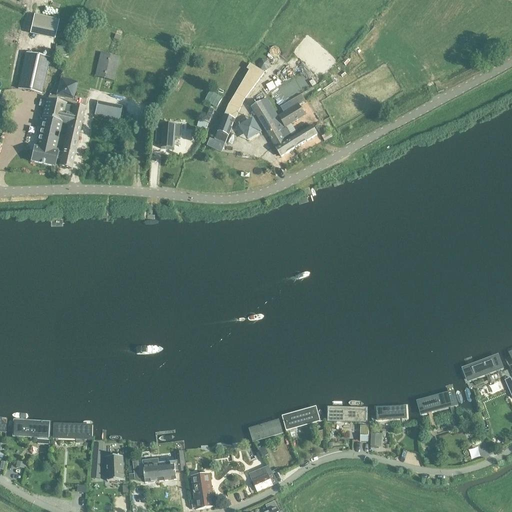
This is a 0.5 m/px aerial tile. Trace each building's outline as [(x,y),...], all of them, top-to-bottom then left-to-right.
[(31,14),(27,33),(52,38),(56,20),(31,14)] [(280,54),(280,52),(279,49),(277,48),(275,47),(272,48),(270,49),(268,51),(268,53),(268,55),(269,57),(271,59),(273,60),(276,60),(278,58),(280,56),(280,54)] [(50,58),(25,53),(17,89),(41,95),(50,58)] [(94,77),(114,82),(119,59),(100,54),(94,77)] [(291,102),(294,108),(305,102),(302,96),(291,102)] [(251,115),(257,126),(260,124),(281,158),(317,136),(311,127),(303,132),(301,129),(289,137),(284,129),(302,118),(296,109),(278,120),(266,100),(252,109),(255,113),(251,115)] [(57,152),(55,160),(59,161),(58,165),(72,168),(85,109),(71,106),(71,108),(65,107),(65,105),(46,101),(42,117),(61,121),(61,123),(68,124),(61,153),(57,152)] [(97,106),(95,114),(95,116),(113,120),(111,126),(117,127),(121,111),(97,106)] [(225,115),(218,132),(228,137),(235,119),(225,115)] [(53,166),(55,160),(57,152),(58,149),(55,148),(61,123),(61,121),(42,117),(41,123),(38,132),(35,147),(31,161),(53,166)] [(156,143),(162,143),(161,149),(162,149),(174,150),(175,138),(181,138),(182,127),(157,125),(156,143)] [(505,368),(499,356),(464,371),(469,383),(505,368)] [(458,410),(453,393),(417,403),(421,420),(458,410)] [(408,421),(405,404),(373,409),(376,426),(408,421)] [(367,424),(367,407),(327,406),(327,423),(367,424)] [(320,422),(316,410),(283,420),(287,432),(320,422)] [(283,434),(279,419),(248,429),(252,443),(283,434)] [(49,439),(50,422),(13,420),(12,437),(49,439)] [(92,440),(92,426),(54,425),(53,439),(92,440)] [(368,442),(369,427),(361,426),(360,442),(368,442)] [(323,430),(315,432),(318,442),(326,439),(323,430)] [(371,435),(370,437),(370,446),(370,447),(381,447),(381,435),(371,435)] [(264,449),(259,451),(263,459),(268,456),(264,449)] [(167,459),(158,460),(161,482),(176,480),(175,471),(185,470),(183,452),(176,453),(176,461),(167,462),(167,459)] [(107,481),(124,481),(123,457),(106,458),(107,481)] [(145,483),(161,482),(158,460),(143,461),(145,483)] [(278,483),(273,473),(272,472),(269,467),(265,468),(268,475),(273,486),(278,483)] [(191,478),(196,510),(214,507),(212,496),(213,495),(213,492),(211,491),(209,475),(191,478)] [(273,486),(268,475),(253,481),(257,493),(273,486)] [(277,511),(273,502),(265,506),(267,511),(277,511)]
